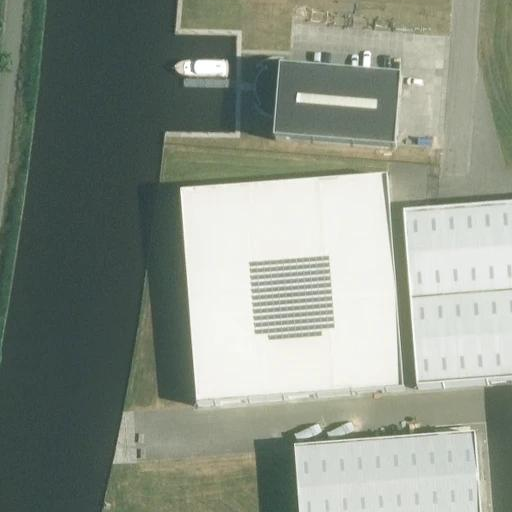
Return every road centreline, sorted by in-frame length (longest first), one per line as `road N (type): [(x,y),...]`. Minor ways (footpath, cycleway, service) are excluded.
road 1 (unclassified): [(453,174),(466,0)]
road 2 (unclassified): [(0,140),(14,0)]
